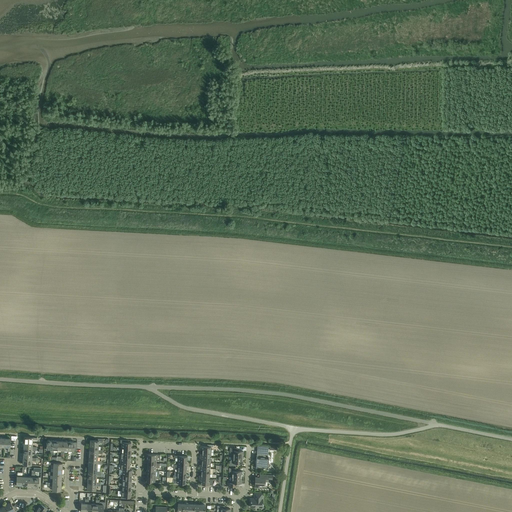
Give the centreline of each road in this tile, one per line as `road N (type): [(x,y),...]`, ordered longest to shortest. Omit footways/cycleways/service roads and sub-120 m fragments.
road 1 (track): [(511,473),(292,431)]
road 2 (residential): [(192,493),(194,448),(168,446),(140,445),(138,483),(145,491)]
